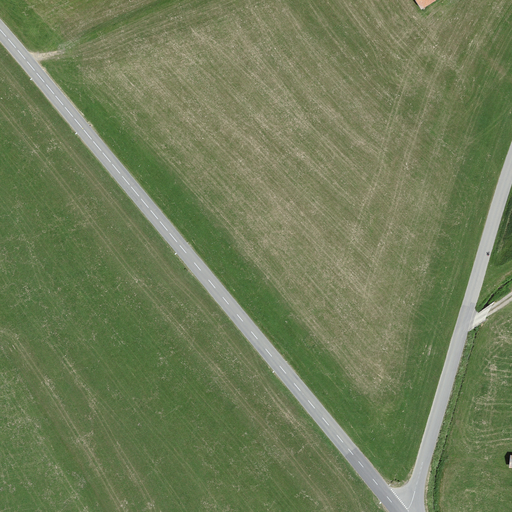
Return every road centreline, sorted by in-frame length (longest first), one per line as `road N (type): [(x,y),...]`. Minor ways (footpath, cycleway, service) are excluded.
road 1 (tertiary): [(0,31),(399,511)]
road 2 (tertiary): [(409,511),(511,171)]
